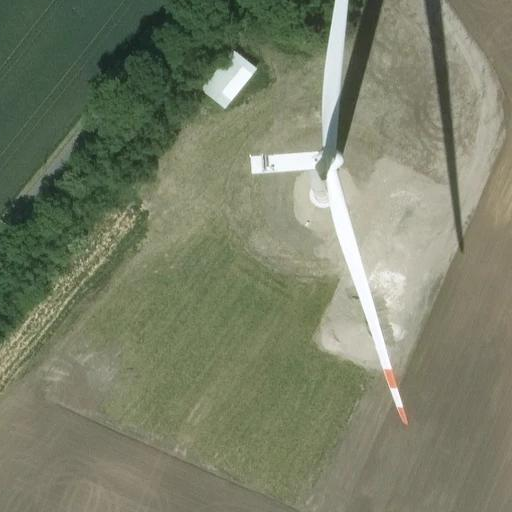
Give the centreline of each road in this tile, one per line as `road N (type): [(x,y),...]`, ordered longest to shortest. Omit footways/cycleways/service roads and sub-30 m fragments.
road 1 (track): [(433,0),(485,80),(488,139),(436,274),(356,234)]
road 2 (unclassified): [(187,0),(0,232)]
